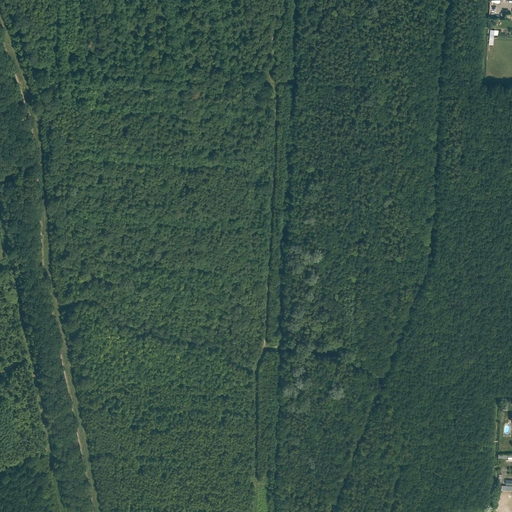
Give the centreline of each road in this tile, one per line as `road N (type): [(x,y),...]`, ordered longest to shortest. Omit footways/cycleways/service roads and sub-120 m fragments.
road 1 (track): [(254,365),(213,344),(129,323),(95,298),(57,307),(42,173)]
road 2 (track): [(99,511),(57,307)]
road 3 (track): [(42,173),(31,102),(0,16)]
